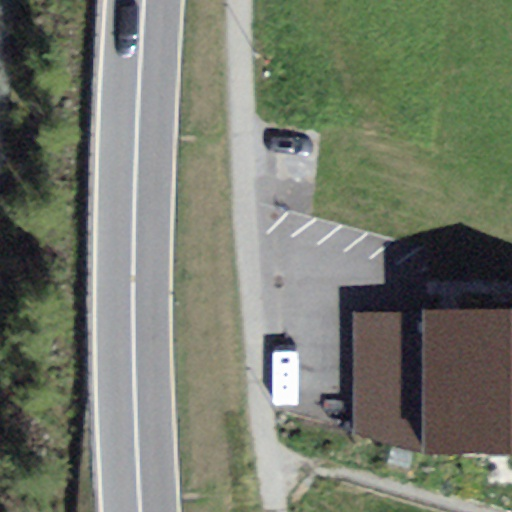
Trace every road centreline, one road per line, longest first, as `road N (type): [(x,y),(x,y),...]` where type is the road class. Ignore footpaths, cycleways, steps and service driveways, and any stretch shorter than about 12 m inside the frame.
road 1 (secondary): [(141,0),(129,349),(137,511)]
road 2 (unclassified): [(234,0),(263,472)]
